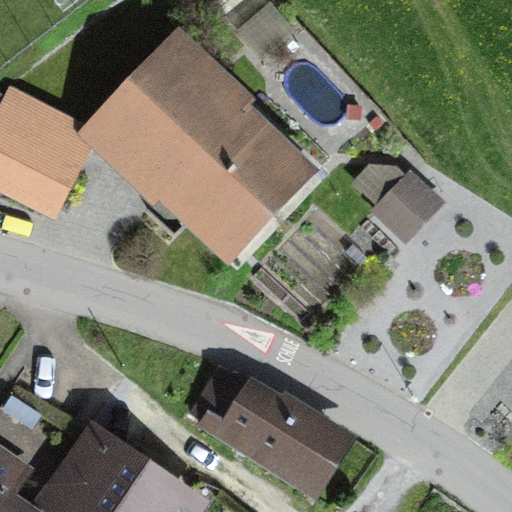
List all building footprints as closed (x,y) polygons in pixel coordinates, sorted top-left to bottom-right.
[(326,168),(181,35),(99,124),(244,257),(326,168)] [(84,137),(3,95),(0,99),(0,185),(46,209),(84,137)] [(447,211),(411,180),(376,221),(412,251),(447,211)] [(359,452),(259,388),(220,448),(321,511),(359,452)] [(54,482),(0,445),(0,511),(213,511),(218,505),(95,421),(54,482)]
